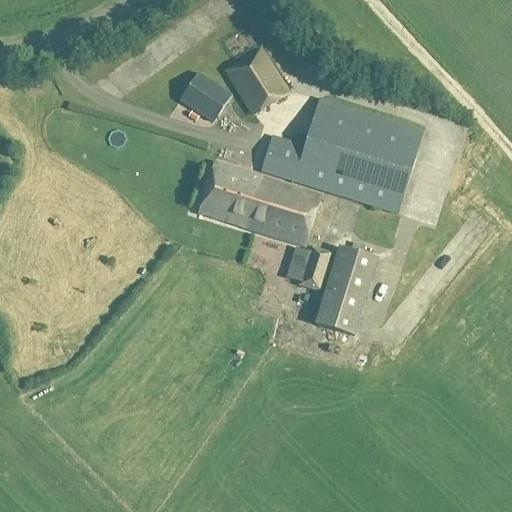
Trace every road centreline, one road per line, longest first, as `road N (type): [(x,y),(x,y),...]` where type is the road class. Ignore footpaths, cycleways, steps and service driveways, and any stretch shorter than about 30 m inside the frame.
road 1 (track): [(371,0),(511,155)]
road 2 (unclassified): [(0,49),(50,41),(130,0)]
